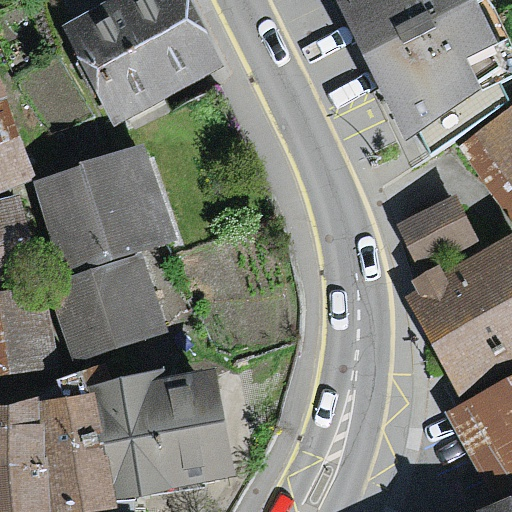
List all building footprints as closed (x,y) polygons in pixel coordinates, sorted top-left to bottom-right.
[(179,0),(130,0),(66,33),(116,130),(219,78),(179,0)] [(511,64),(478,0),(335,0),(409,142),(511,88),(511,64)] [(0,192),(46,179),(0,28),(0,192)] [(511,106),(460,144),(511,223),(511,106)] [(153,155),(45,186),(70,271),(178,240),(153,155)] [(455,194),(395,225),(420,272),(480,241),(455,194)] [(32,198),(0,205),(0,292),(52,280),(32,198)] [(511,231),(405,296),(462,402),(511,374),(511,231)] [(156,261),(60,286),(87,375),(180,343),(156,261)] [(55,291),(0,299),(0,379),(68,368),(55,291)] [(90,393),(97,392),(115,499),(237,476),(215,368),(88,387),(90,393)] [(511,374),(462,402),(445,412),(491,493),(511,482),(511,374)] [(90,393),(0,405),(0,511),(81,511),(116,507),(115,499),(97,392),(90,393)]
